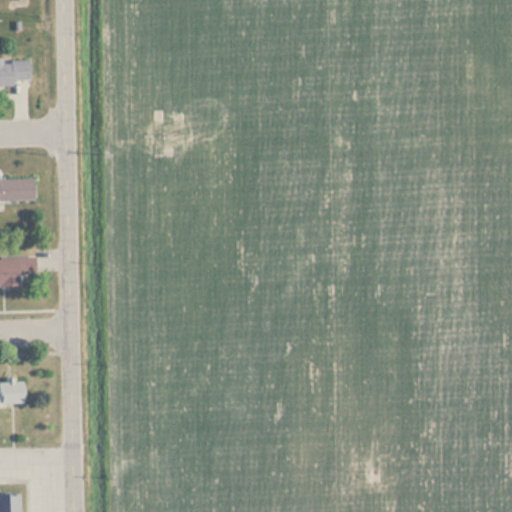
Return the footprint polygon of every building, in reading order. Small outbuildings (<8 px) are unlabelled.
[(26,81),(26,60),(0,60),(0,87),(10,87),(10,81),(26,81)] [(31,179),(0,179),(0,201),(31,201),(31,179)] [(0,286),(16,286),(16,272),(32,272),(32,259),(0,259),(0,286)] [(21,380),(0,380),(0,404),(21,404),(21,380)] [(0,495),(0,511),(15,511),(15,495),(0,495)]
